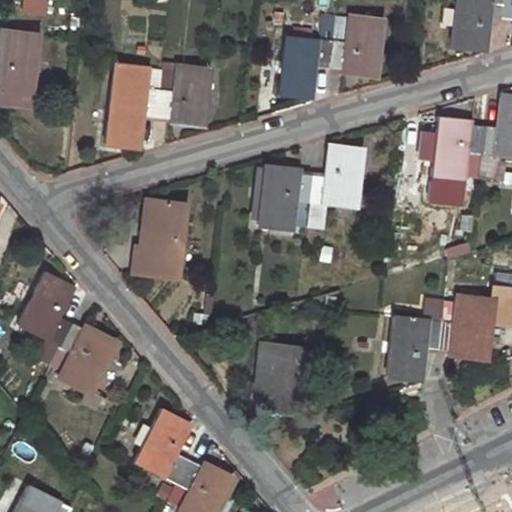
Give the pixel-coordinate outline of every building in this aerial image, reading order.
[(482,37),(486,10),(498,12),(499,0),(452,0),(448,38),(465,40),(466,36),(482,37)] [(511,0),(499,0),(498,12),(511,13),(511,0)] [(373,72),(379,13),(344,9),(344,14),(330,13),(325,62),(355,65),(355,70),(373,72)] [(282,34),(275,90),(291,91),(291,85),(309,87),(313,61),(325,62),(330,13),(319,11),(315,37),(282,34)] [(33,30),(0,26),(0,98),(26,101),(33,30)] [(200,121),(206,61),(160,56),(158,66),(153,111),(182,114),(182,119),(200,121)] [(153,111),(158,66),(147,65),(145,85),(132,84),(134,64),(114,62),(105,138),(122,140),(123,136),(138,138),(142,110),(153,111)] [(496,151),(511,152),(511,94),(511,100),(493,97),(490,124),(478,123),(475,149),(473,174),(493,176),(496,151)] [(458,176),(462,148),(475,149),(478,123),(445,119),(446,114),(432,113),(424,171),(458,176)] [(351,202),(358,142),(343,140),(342,145),(324,143),(320,172),(309,170),(305,197),(308,197),(305,223),(320,225),(324,198),(351,202)] [(299,220),(301,197),(305,197),(309,170),(278,167),(279,163),(264,161),(256,220),(289,224),(290,219),(299,220)] [(170,272),(179,202),(140,197),(133,252),(130,251),(128,267),(170,272)] [(9,325),(53,348),(65,323),(53,317),(66,291),(49,283),(50,279),(36,272),(9,325)] [(390,312),(382,370),(399,371),(400,367),(416,369),(420,345),(433,346),(436,318),(440,292),(427,290),(423,316),(390,312)] [(478,355),(485,295),(452,291),(452,293),(440,292),(436,318),(433,346),(462,350),(462,353),(478,355)] [(81,395),(108,340),(95,334),(93,337),(65,323),(53,348),(43,367),(54,373),(51,379),(81,395)] [(288,377),(292,345),(254,340),(248,391),(244,391),(242,404),(284,409),(286,397),(299,399),(302,378),(288,377)] [(302,378),(306,347),(292,345),(288,377),(302,378)] [(153,408),(126,459),(169,482),(181,459),(168,452),(181,427),(166,418),(167,415),(153,408)] [(205,511),(224,475),(211,468),(208,473),(181,459),(169,482),(160,502),(170,507),(167,511),(205,511)] [(36,511),(15,501),(9,511),(36,511)]
